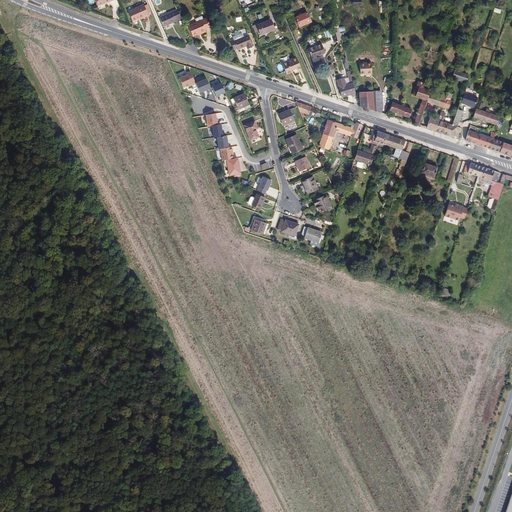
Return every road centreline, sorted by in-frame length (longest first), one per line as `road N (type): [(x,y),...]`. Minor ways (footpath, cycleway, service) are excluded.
road 1 (track): [(0,18),(255,511)]
road 2 (primary): [(27,0),(268,84)]
road 3 (primary): [(268,84),(473,153)]
